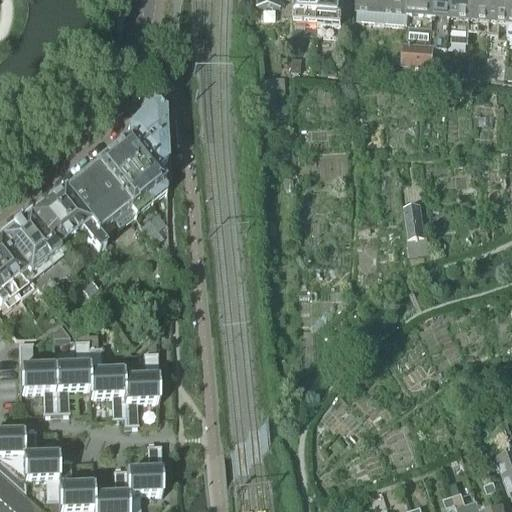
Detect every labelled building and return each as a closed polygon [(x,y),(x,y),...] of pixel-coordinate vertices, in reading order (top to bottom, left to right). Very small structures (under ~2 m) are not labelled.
[(281,4),(296,4),(296,0),(257,0),(257,12),(280,13),(281,4)] [(294,36),(317,38),(320,0),(296,0),(296,4),(294,29),(294,36)] [(320,0),(317,38),(340,40),(341,33),(343,0),(320,0)] [(406,30),(407,22),(408,0),(358,0),(357,27),(406,31),(406,30)] [(406,30),(406,31),(404,51),(412,51),(426,52),(429,24),(423,24),(425,0),(408,0),(407,22),(406,30)] [(447,56),(449,36),(451,0),(425,0),(423,24),(429,24),(426,52),(432,53),(432,55),(447,56)] [(451,0),(449,36),(469,38),(471,0),(451,0)] [(478,29),(485,30),(487,0),(471,0),(469,38),(477,39),(478,29)] [(499,31),(509,32),(511,0),(487,0),(485,30),(488,30),(487,41),(498,42),(499,31)] [(432,53),(426,52),(412,51),(404,51),(402,72),(430,74),(432,55),(432,53)] [(128,147),(127,148),(162,191),(165,193),(164,171),(163,120),(162,120),(157,115),(156,114),(148,114),(148,115),(127,138),(126,137),(126,146),(127,146),(128,147)] [(127,148),(111,160),(146,203),(162,191),(127,148)] [(94,174),(95,175),(128,218),(146,203),(111,160),(94,174)] [(95,175),(64,200),(96,243),(112,230),(117,236),(133,224),(128,218),(95,175)] [(63,199),(45,212),(76,251),(85,244),(96,259),(104,253),(96,243),(64,200),(63,199)] [(426,248),(422,248),(422,244),(424,244),(420,211),(403,214),(407,246),(409,255),(427,252),(426,248)] [(45,212),(28,225),(59,265),(76,252),(76,251),(45,212)] [(139,231),(154,250),(161,244),(155,236),(164,230),(156,219),(139,231)] [(0,246),(0,251),(30,288),(40,301),(70,277),(59,265),(28,225),(27,224),(16,233),(9,239),(0,246)] [(0,251),(0,285),(13,302),(30,288),(0,251)] [(0,312),(13,302),(0,285),(0,312)] [(87,348),(87,341),(87,337),(77,343),(77,348),(87,348)] [(96,341),(87,341),(87,348),(88,355),(96,355),(96,341)] [(75,372),(53,373),(55,421),(61,421),(61,420),(67,420),(67,421),(68,421),(68,419),(67,419),(66,397),(87,397),(88,397),(87,355),(88,355),(87,348),(77,348),(73,349),(73,350),(75,350),(75,372)] [(32,350),(17,350),(17,351),(18,374),(19,399),(42,398),(43,420),(41,420),(41,422),(43,422),(43,421),(49,421),(49,422),(55,421),(53,373),(31,373),(30,352),(32,352),(32,350)] [(88,355),(87,355),(88,397),(87,397),(88,404),(89,404),(111,403),(111,425),(110,425),(110,427),(112,426),(117,425),(117,426),(123,426),(124,426),(122,385),(123,385),(123,377),(121,378),(100,378),(99,357),(100,356),(100,355),(96,355),(88,355)] [(123,385),(122,385),(124,426),(123,426),(123,433),(130,433),(130,432),(135,432),(135,433),(137,433),(137,431),(136,431),(135,409),(156,409),(158,408),(157,383),(156,360),(142,360),(142,362),(143,362),(144,384),(123,385)] [(371,399),(366,402),(370,407),(375,404),(371,399)] [(511,442),(510,436),(505,438),(511,458),(496,463),(509,502),(511,510),(511,442)] [(0,478),(24,500),(24,487),(23,487),(23,476),(22,460),(21,438),(20,439),(15,439),(10,440),(10,439),(0,439),(0,478)] [(22,438),(21,438),(22,460),(23,476),(23,487),(24,487),(45,486),(46,508),(44,508),(44,510),(57,509),(58,509),(57,469),(57,461),(55,461),(34,461),(34,440),(35,440),(35,438),(33,438),(33,439),(28,439),(28,438),(22,438)] [(126,477),(125,477),(126,511),(138,511),(138,502),(161,501),(160,476),(160,453),(152,453),(152,454),(147,454),(147,453),(146,453),(145,453),(145,455),(147,455),(147,477),(126,477)] [(57,469),(58,509),(57,509),(57,511),(92,511),(92,502),(93,502),(93,491),(91,491),(70,492),(69,470),(70,470),(70,468),(68,468),(68,469),(63,469),(57,469)] [(93,502),(92,502),(92,511),(126,511),(125,477),(124,478),(119,478),(114,478),(112,478),(112,480),(113,480),(113,485),(114,501),(93,502)] [(0,504),(9,511),(38,511),(0,479),(0,504)] [(496,497),(493,488),(483,491),(486,500),(496,497)] [(460,499),(451,502),(454,511),(464,508),(460,499)] [(452,511),(454,511),(451,502),(442,505),(444,511),(452,511)]
